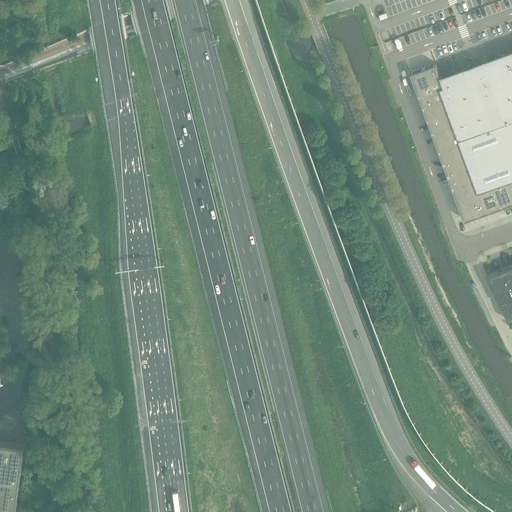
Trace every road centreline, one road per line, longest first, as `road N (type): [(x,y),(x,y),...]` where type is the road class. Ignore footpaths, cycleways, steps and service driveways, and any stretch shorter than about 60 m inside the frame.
road 1 (motorway): [(455,511),(401,452),(372,392),(236,0)]
road 2 (motorway): [(151,0),(280,511)]
road 3 (motorway): [(312,511),(185,0)]
road 4 (motorway): [(105,0),(177,511)]
road 5 (unclassified): [(511,440),(411,258),(306,0)]
road 6 (unclassified): [(511,14),(389,60),(464,245)]
